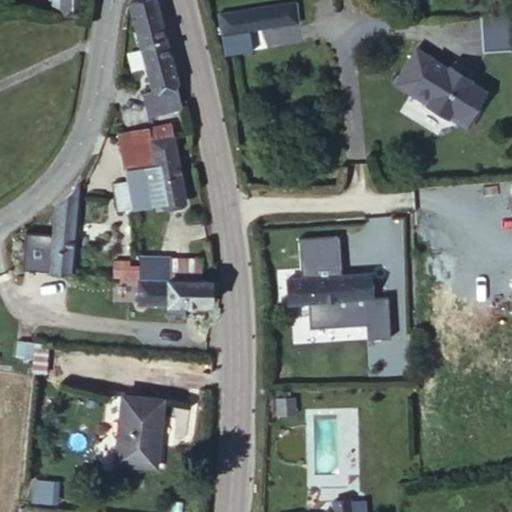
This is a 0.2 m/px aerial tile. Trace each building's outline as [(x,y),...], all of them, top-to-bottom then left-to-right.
[(37,0),(38,12),(74,13),(74,0),(37,0)] [(178,95),(197,91),(173,0),(138,0),(159,76),(173,73),(178,95)] [(304,0),(227,0),(228,18),(305,13),(304,0)] [(419,40),(401,72),(434,91),(431,96),(454,109),(457,104),(470,111),(488,80),(419,40)] [(157,100),(178,95),(173,73),(159,76),(152,78),(157,100)] [(164,123),(185,121),(184,108),(132,115),(136,149),(166,147),(164,123)] [(191,181),(185,121),(164,123),(166,147),(168,183),(191,181)] [(168,183),(166,147),(136,149),(137,184),(168,183)] [(79,187),(56,188),(54,210),(52,249),(73,251),(79,187)] [(52,249),(54,210),(41,209),(39,248),(52,249)] [(113,237),(112,255),(127,257),(128,244),(128,238),(113,237)] [(142,259),(141,245),(128,244),(127,257),(142,259)] [(142,259),(188,263),(188,250),(141,245),(142,259)] [(210,291),(211,265),(188,263),(142,259),(127,257),(126,282),(167,286),(182,288),(210,291)] [(367,258),(285,265),(287,289),(368,283),(367,258)] [(181,303),(182,288),(167,286),(166,301),(181,303)] [(0,322),(0,337),(12,338),(12,323),(0,322)] [(404,333),(378,335),(379,362),(406,361),(404,333)] [(163,396),(123,390),(119,425),(104,424),(102,441),(117,444),(115,455),(153,461),(163,396)] [(56,503),(58,479),(32,478),(31,501),(56,503)] [(328,511),(329,505),(336,503),(336,511),(361,511),(362,492),(335,492),(321,503),(286,504),(285,511),(328,511)]
